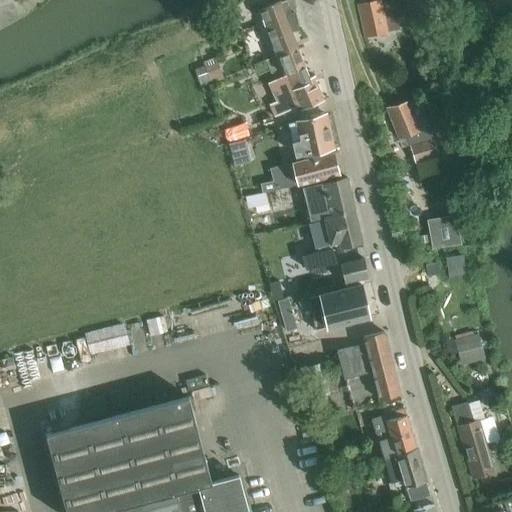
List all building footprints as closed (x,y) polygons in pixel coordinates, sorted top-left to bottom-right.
[(358,5),(366,38),(400,29),(394,1),(381,4),(380,0),(358,5)] [(260,10),(276,56),(299,48),(292,30),(298,29),(295,13),(285,14),(281,3),(260,10)] [(301,109),(323,101),(324,101),(316,76),(309,78),(299,48),(276,56),(265,60),(273,81),(268,83),(275,102),(270,104),(274,116),(300,107),(301,109)] [(205,66),(196,69),(201,87),(211,84),(211,85),(224,81),(217,57),(203,61),(205,66)] [(398,137),(406,135),(409,144),(408,145),(414,163),(439,155),(430,127),(419,130),(416,120),(426,117),(421,99),(407,102),(387,108),(398,137)] [(303,156),(314,153),(315,157),(293,162),(293,163),(269,168),(273,181),(275,190),(298,184),(340,175),(335,152),(327,154),(326,150),(334,149),(327,114),(295,122),(295,123),(288,125),(295,156),(303,155),(303,156)] [(229,127),(225,129),(230,143),(249,136),(245,122),(234,126),(233,122),(228,124),(229,127)] [(241,141),(228,144),(228,145),(232,159),(234,166),(251,162),(245,140),(242,141),(241,141)] [(327,183),(319,186),(325,218),(356,210),(348,178),(341,180),(327,183)] [(273,181),(260,184),(262,193),(275,190),(273,181)] [(266,193),(245,197),(247,207),(255,205),(257,212),(269,210),(266,193)] [(326,219),(308,223),(314,249),(317,248),(317,251),(333,247),(332,246),(337,245),(338,249),(339,254),(350,251),(349,246),(364,243),(356,210),(325,218),(326,219)] [(456,215),(426,220),(431,249),(461,244),(456,215)] [(269,217),(257,219),(259,231),(272,229),(269,217)] [(421,236),(418,237),(420,244),(422,244),(430,243),(428,235),(421,236)] [(317,251),(302,255),(303,257),(306,270),(316,267),(337,262),(336,259),(333,247),(317,251)] [(342,264),(346,283),(369,277),(364,259),(342,264)] [(439,264),(426,266),(427,277),(440,275),(439,264)] [(370,285),(308,298),(316,331),(378,316),(370,285)] [(85,333),(91,355),(130,344),(124,323),(85,333)] [(339,351),(337,351),(344,379),(372,372),(379,400),(400,395),(385,332),(363,337),(365,344),(339,351)] [(454,340),(461,366),(485,359),(477,334),(454,340)] [(317,366),(299,371),(306,401),(325,396),(317,366)] [(189,396),(46,434),(66,511),(249,511),(239,475),(211,482),(189,396)] [(456,405),(451,406),(457,425),(472,479),(496,472),(488,443),(481,420),(484,419),(478,400),(468,403),(468,401),(464,402),(456,405)] [(379,440),(384,458),(417,449),(405,408),(394,411),(396,419),(387,422),(385,414),(370,418),(377,441),(379,440)] [(409,501),(429,495),(417,449),(384,458),(391,483),(396,481),(397,486),(405,484),(409,501)] [(361,451),(354,459),(363,466),(370,458),(361,451)] [(351,474),(336,478),(339,492),(355,488),(351,474)]
